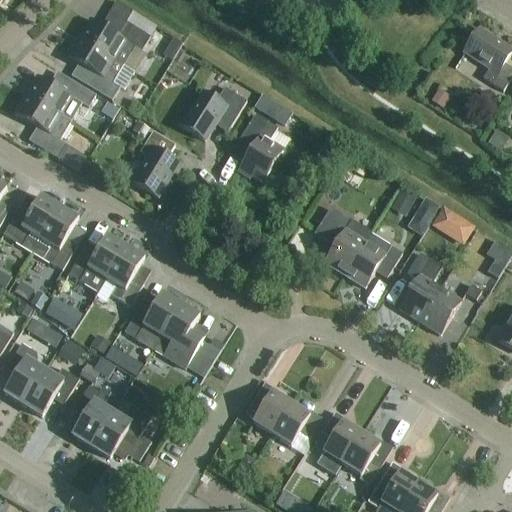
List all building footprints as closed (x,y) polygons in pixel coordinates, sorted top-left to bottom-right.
[(79,41),(124,68),(135,50),(142,54),(150,40),(127,25),(112,16),(103,29),(90,22),(79,41)] [(503,95),(511,80),(511,72),(504,67),(511,54),(511,53),(479,32),(464,56),(489,72),(483,82),(503,95)] [(113,85),(124,68),(79,41),(67,60),(81,68),(73,80),(112,103),(120,90),(113,85)] [(26,97),(62,119),(68,109),(77,114),(82,106),(89,110),(96,98),(60,76),(53,88),(37,79),(26,97)] [(247,104),(225,91),(217,104),(204,96),(182,130),(205,144),(219,122),(231,130),(247,104)] [(443,112),(451,100),(440,93),(432,105),(443,112)] [(58,161),(66,147),(60,143),(71,125),(62,119),(26,97),(14,117),(37,130),(29,144),(34,147),(58,161)] [(262,98),(254,111),(285,130),(293,117),(262,98)] [(252,179),(263,186),(284,153),(270,144),(278,131),(256,117),(238,145),(235,151),(248,160),(245,165),(239,175),(250,182),(252,179)] [(145,141),(151,132),(139,125),(133,134),(145,141)] [(168,188),(181,168),(168,160),(175,148),(153,134),(140,155),(148,160),(132,185),(157,201),(166,187),(168,188)] [(501,155),(510,142),(497,134),(489,147),(501,155)] [(409,214),(417,201),(403,192),(395,205),(409,214)] [(23,250),(33,256),(60,211),(41,200),(30,217),(20,210),(3,238),(23,250)] [(427,201),(418,216),(431,224),(440,210),(427,201)] [(60,211),(33,256),(43,262),(62,274),(78,249),(67,242),(79,222),(60,211)] [(444,212),(432,231),(448,240),(459,222),(444,212)] [(345,279),(371,238),(340,218),(327,239),(338,246),(325,267),(345,279)] [(371,238),(345,279),(365,292),(378,271),(389,278),(402,257),(371,238)] [(106,283),(126,251),(107,239),(95,259),(84,252),(68,278),(98,296),(106,283)] [(511,261),(511,255),(496,245),(487,259),(496,265),(488,277),(498,283),(511,261)] [(126,251),(106,283),(116,289),(111,298),(130,310),(144,288),(133,282),(145,262),(126,251)] [(420,326),(441,292),(432,286),(442,271),(420,257),(407,278),(417,284),(399,313),(420,326)] [(472,289),(466,298),(476,304),(482,295),(472,289)] [(441,292),(420,326),(440,339),(462,305),(441,292)] [(30,308),(42,315),(49,303),(37,296),(30,308)] [(162,341),(181,308),(162,297),(158,304),(148,320),(137,314),(126,332),(146,344),(151,335),(162,341)] [(81,322),(54,306),(48,317),(75,333),(81,322)] [(27,324),(34,314),(23,307),(16,317),(27,324)] [(200,320),(181,308),(162,341),(154,353),(186,373),(201,348),(204,342),(192,334),(195,328),(200,320)] [(511,322),(498,344),(511,352),(511,322)] [(34,323),(27,334),(42,343),(48,332),(34,323)] [(488,328),(478,324),(464,359),(488,369),(504,329),(490,323),(488,328)] [(0,358),(14,337),(0,328),(0,358)] [(97,340),(90,351),(104,359),(110,348),(97,340)] [(23,409),(45,374),(35,369),(38,363),(37,357),(22,347),(6,373),(16,379),(5,397),(23,409)] [(117,367),(122,359),(111,352),(106,360),(117,367)] [(214,366),(218,359),(206,352),(202,359),(214,366)] [(81,381),(86,384),(92,375),(87,372),(81,381)] [(45,374),(23,409),(42,421),(54,403),(64,409),(80,383),(69,377),(63,373),(57,382),(45,374)] [(92,375),(86,384),(91,387),(97,378),(92,375)] [(139,378),(136,382),(146,389),(149,384),(139,378)] [(273,438),(291,408),(273,396),(275,393),(265,386),(245,418),(255,424),(254,427),(273,438)] [(91,451),(112,417),(102,410),(111,396),(102,391),(100,396),(90,389),(74,415),(84,422),(72,439),(91,451)] [(0,404),(0,424),(19,435),(28,421),(0,404)] [(291,408),(273,438),(303,457),(311,444),(310,443),(323,422),(312,416),(310,419),(291,408)] [(133,461),(142,446),(138,443),(151,422),(132,410),(123,423),(112,417),(91,451),(110,463),(114,457),(125,464),(128,459),(133,461)] [(343,468),(362,437),(343,426),(345,422),(335,416),(322,437),(332,443),(324,456),(343,468)] [(362,437),(343,468),(361,480),(359,483),(369,489),(393,452),(382,445),(380,449),(362,437)] [(303,458),(330,475),(335,467),(308,451),(303,458)] [(295,470),(333,499),(343,486),(306,457),(295,470)] [(249,474),(254,466),(245,460),(240,467),(249,474)] [(403,511),(419,488),(400,476),(403,473),(392,466),(368,506),(378,511),(403,511)] [(419,488),(403,511),(443,511),(450,502),(440,496),(437,499),(419,488)] [(285,491),(274,510),(277,511),(293,511),(300,501),(285,491)]
